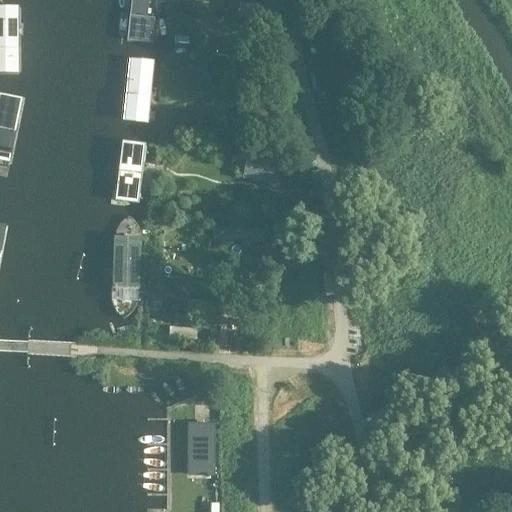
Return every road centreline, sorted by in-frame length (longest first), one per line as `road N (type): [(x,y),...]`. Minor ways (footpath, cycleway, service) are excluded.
road 1 (unknown): [(375,0),(341,58),(340,155),(326,250),(286,286),(279,364)]
road 2 (unclassified): [(285,0),(323,168),(342,366)]
road 3 (unclassified): [(387,511),(342,366)]
road 4 (unknown): [(289,511),(279,364)]
